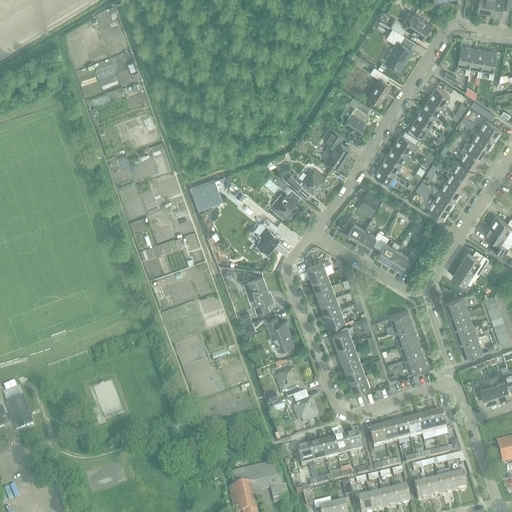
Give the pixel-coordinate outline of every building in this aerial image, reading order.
[(502,7),(510,8),(511,0),(478,0),(477,11),(491,13),(491,16),(500,17),(502,7)] [(391,27),(392,28),(403,35),(406,29),(422,39),(431,26),(412,14),(405,26),(395,20),(391,27)] [(404,36),(403,35),(392,28),(386,38),(395,44),(384,61),(398,70),(406,58),(407,59),(413,51),(400,43),(404,36)] [(469,69),(473,49),(461,47),(457,67),(465,68),(464,75),(469,76),(470,69),(469,69)] [(480,71),(484,52),(473,49),(469,69),(470,69),(477,71),(476,77),(481,78),(482,71),(480,71)] [(480,71),(482,71),(489,73),(488,79),(492,80),(494,74),(492,73),(496,54),(484,52),(480,71)] [(368,97),(379,104),(390,86),(385,83),(389,77),(374,67),(370,73),(379,79),(368,97)] [(442,77),(453,84),(456,79),(445,72),(442,77)] [(428,98),(442,107),(449,97),(435,88),(428,98)] [(343,126),(358,136),(364,126),(362,125),(368,116),(355,107),(359,101),(353,97),(349,103),(355,107),(343,126)] [(436,117),(442,107),(428,98),(422,108),(436,117)] [(470,106),(491,119),(494,116),(472,102),(470,106)] [(429,127),(436,117),(422,108),(415,118),(429,127)] [(415,118),(406,133),(419,141),(422,137),(423,138),(429,127),(415,118)] [(479,130),(492,139),(494,136),(496,137),(501,130),(485,120),(479,130)] [(326,159),(339,167),(350,149),(339,143),(343,137),(332,129),(324,141),(333,147),(326,159)] [(490,141),(492,139),(479,130),(473,140),(488,150),(492,143),(490,141)] [(394,145),(408,154),(417,140),(404,132),(402,136),(400,135),(394,145)] [(487,151),(488,150),(473,140),(470,144),(467,142),(463,148),(478,158),(481,154),(485,157),(488,152),(487,151)] [(401,164),(408,154),(394,145),(387,155),(401,164)] [(477,159),(478,158),(463,148),(460,152),(463,154),(460,159),(476,169),(477,167),(478,167),(481,162),(477,159)] [(395,174),(401,164),(387,155),(381,165),(395,174)] [(450,168),(465,178),(466,176),(471,179),(474,174),(473,173),(474,171),(459,161),(456,166),(453,164),(450,168)] [(389,184),(395,174),(381,165),(375,175),(389,184)] [(465,178),(450,168),(446,174),(449,177),(447,180),(462,190),(463,189),(464,190),(467,184),(463,182),(464,180),(466,181),(467,180),(465,178)] [(321,181),(324,178),(314,170),(311,173),(308,171),(300,180),(303,183),(301,185),(290,176),(285,182),(306,199),(313,191),(316,193),(324,183),(321,181)] [(280,196),(272,206),(275,208),(273,211),(283,219),(285,216),(288,219),(296,208),(293,206),(300,197),(301,196),(278,178),(274,183),(287,193),(283,198),(280,196)] [(457,197),(462,190),(447,180),(441,190),(454,198),(455,196),(457,197)] [(207,198),(219,193),(215,181),(191,190),(199,210),(210,206),(207,198)] [(451,202),(454,198),(441,190),(434,200),(450,209),(453,203),(451,202)] [(360,204),(373,212),(376,206),(364,198),(360,204)] [(443,219),(450,209),(434,200),(428,210),(441,218),(443,219)] [(356,243),(364,230),(353,224),(356,219),(351,215),(342,229),(347,232),(345,236),(356,243)] [(496,216),(490,225),(511,239),(511,219),(507,224),(496,216)] [(261,222),(254,230),(259,235),(254,241),(268,252),(280,238),(274,234),(279,229),(267,219),(262,224),(261,222)] [(378,232),(374,237),(369,234),(372,229),(367,225),(364,230),(356,243),(367,250),(370,245),(375,248),(383,235),(378,232)] [(511,239),(490,225),(484,234),(495,242),(492,247),(489,251),(501,259),(504,254),(504,255),(510,246),(511,242),(511,239)] [(388,263),(396,250),(399,245),(394,241),(391,247),(385,243),(388,238),(383,235),(375,248),(380,251),(377,256),(388,263)] [(407,257),(396,250),(388,263),(400,269),(403,265),(407,268),(415,255),(410,252),(407,257)] [(467,253),(460,264),(477,275),(488,259),(476,251),(472,256),(467,253)] [(334,263),(342,268),(345,264),(336,259),(334,263)] [(311,280),(327,274),(323,262),(307,268),(311,280)] [(477,276),(477,275),(460,264),(453,275),(458,278),(454,284),(466,292),(470,287),(465,284),(469,278),(474,281),(477,276)] [(347,280),(352,278),(349,269),(344,270),(347,280)] [(316,292),(332,286),(327,274),(311,280),(316,292)] [(253,308),(256,316),(269,311),(266,303),(271,301),(262,278),(249,283),(257,306),(253,308)] [(352,278),(347,280),(350,289),(355,287),(352,278)] [(361,284),(356,286),(361,298),(366,297),(361,284)] [(320,303),(336,298),(332,286),(316,292),(320,303)] [(355,304),(360,302),(357,292),(352,294),(355,304)] [(449,317),(468,311),(463,297),(444,303),(449,317)] [(486,305),(495,302),(494,297),(484,300),(486,305)] [(325,315),(340,309),(336,298),(320,303),(325,315)] [(488,310),(497,307),(495,302),(486,305),(488,310)] [(490,315),(499,312),(497,307),(488,310),(490,315)] [(340,309),(325,315),(329,327),(345,321),(340,309)] [(454,331),(473,325),(468,311),(449,317),(454,331)] [(395,332),(413,326),(408,312),(390,318),(395,332)] [(492,321),(501,317),(499,312),(490,315),(492,321)] [(493,326),(503,322),(501,317),(492,321),(493,326)] [(285,322),(279,325),(276,318),(266,321),(277,351),(293,344),(285,322)] [(362,323),(365,332),(370,330),(367,321),(362,323)] [(495,331),(505,327),(503,322),(493,326),(495,331)] [(483,335),(494,330),(492,324),(481,329),(483,335)] [(459,345),(477,339),(473,325),(454,331),(459,345)] [(399,346),(418,340),(413,326),(395,332),(399,346)] [(497,336),(506,333),(505,327),(495,331),(497,336)] [(336,346),(352,340),(348,329),(332,335),(336,346)] [(499,341),(508,338),(506,333),(497,336),(499,341)] [(483,352),(483,354),(493,350),(493,349),(497,347),(492,334),(488,335),(492,345),(487,347),(488,350),(483,352)] [(370,347),(375,345),(372,336),(367,337),(370,347)] [(508,338),(499,341),(501,346),(510,343),(508,338)] [(477,339),(459,345),(464,359),(482,352),(477,339)] [(341,358),(356,352),(352,340),(336,346),(341,358)] [(404,360),(422,354),(418,340),(399,346),(404,360)] [(345,370),(361,364),(356,352),(341,358),(345,370)] [(422,354),(404,360),(409,374),(427,367),(422,354)] [(378,371),(383,369),(380,359),(375,361),(378,371)] [(349,381),(365,376),(361,364),(345,370),(349,381)] [(293,397),(299,394),(295,384),(299,383),(295,371),(291,372),(289,368),(277,373),(279,377),(275,378),(280,390),(283,388),(287,399),(293,397)] [(315,387),(323,383),(318,373),(310,377),(315,387)] [(508,389),(511,387),(511,384),(508,373),(503,375),(504,381),(499,383),(496,376),(490,378),(497,399),(510,395),(508,389)] [(365,376),(349,381),(354,393),(370,387),(365,376)] [(485,403),(497,399),(490,378),(484,380),(486,387),(481,389),(479,383),(473,386),(477,399),(483,397),(485,403)] [(19,387),(3,393),(6,401),(16,430),(17,429),(32,424),(22,396),(21,394),(19,387)] [(293,397),(297,407),(293,408),(297,420),(301,419),(303,422),(314,418),(313,414),(317,413),(312,401),(308,402),(305,392),(299,394),(293,397)] [(272,407),(275,413),(283,409),(281,403),(272,407)] [(429,415),(433,431),(446,428),(441,412),(429,415)] [(421,435),(433,431),(429,415),(417,418),(421,435)] [(409,438),(421,435),(417,418),(405,422),(409,438)] [(397,441),(409,438),(405,422),(393,425),(397,441)] [(385,444),(397,441),(393,425),(381,428),(385,444)] [(373,447),(385,444),(381,428),(369,431),(373,447)] [(345,437),(349,454),(361,451),(357,434),(345,437)] [(337,457),(349,454),(345,437),(333,441),(337,457)] [(511,437),(496,441),(501,464),(511,461),(511,437)] [(325,460),(337,457),(333,441),(321,444),(325,460)] [(313,463),(325,460),(321,444),(309,447),(313,463)] [(301,466),(313,463),(309,447),(296,450),(301,466)] [(279,469),(277,469),(275,460),(230,471),(234,485),(229,486),(235,511),(257,511),(252,490),(270,486),(274,501),(289,497),(285,482),(282,483),(279,469)] [(212,472),(214,479),(223,476),(221,470),(212,472)] [(450,476),(454,491),(466,488),(462,473),(450,476)] [(7,480),(11,491),(21,488),(17,476),(7,480)] [(442,494),(454,491),(450,476),(438,479),(442,494)] [(429,497),(442,494),(438,479),(426,482),(429,497)] [(342,482),(345,496),(352,494),(348,481),(342,482)] [(417,500),(429,497),(426,482),(413,485),(417,500)] [(394,490),(397,505),(409,502),(405,487),(394,490)] [(302,492),(306,505),(312,503),(309,490),(302,492)] [(385,507),(397,505),(394,490),(381,493),(385,507)] [(373,510),(385,507),(381,493),(369,496),(373,510)] [(359,511),(366,511),(373,510),(369,496),(357,499),(359,511)] [(331,505),(333,511),(345,511),(343,502),(331,505)]
